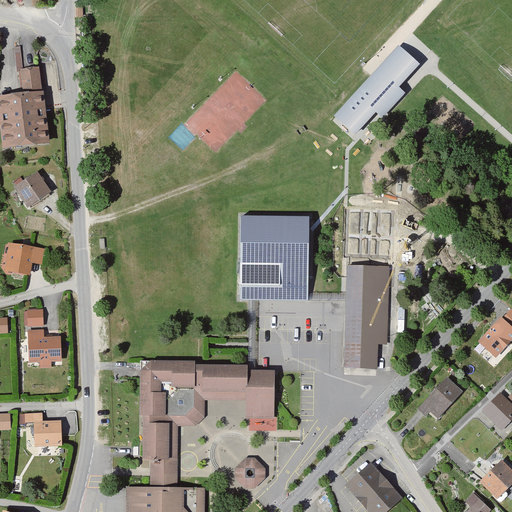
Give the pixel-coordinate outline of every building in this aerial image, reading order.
[(422,68),(401,52),(336,119),(355,138),(422,68)] [(20,69),(23,95),(44,92),(40,67),(20,69)] [(23,95),(0,98),(0,117),(4,150),(51,144),(44,92),(23,95)] [(38,172),(15,188),(30,210),(53,194),(38,172)] [(511,214),(511,202),(509,200),(501,209),(510,217),(511,214)] [(312,212),(242,211),(241,296),(311,297),(312,212)] [(390,238),(345,238),(342,370),(377,371),(377,344),(387,344),(390,238)] [(46,248),(8,243),(4,272),(30,276),(32,264),(44,265),(46,248)] [(511,335),(511,317),(503,310),(481,336),(499,351),(511,335)] [(43,311),(27,312),(28,327),(44,327),(43,311)] [(8,319),(0,319),(0,333),(9,333),(8,319)] [(44,332),(29,333),(30,363),(41,363),(41,369),(53,368),(53,363),(62,363),(62,339),(44,340),(44,332)] [(151,360),(141,369),(141,417),(144,417),(143,461),(149,462),(149,483),(179,482),(179,426),(194,426),(204,417),(205,401),(246,401),(245,418),(276,417),(276,371),(250,371),(249,364),(198,364),(198,359),(151,360)] [(463,393),(446,377),(418,406),(435,422),(463,393)] [(511,423),(511,402),(502,393),(484,411),(504,431),(511,423)] [(0,430),(10,430),(10,414),(0,414),(0,430)] [(44,414),(25,415),(26,426),(34,425),(44,425),(44,414)] [(44,425),(34,425),(35,448),(62,446),(61,424),(44,425)] [(256,458),(246,458),(236,466),(236,477),(244,488),(255,488),(265,479),(265,467),(256,458)] [(511,484),(511,472),(502,462),(481,482),(497,499),(511,484)] [(388,511),(402,499),(370,464),(347,485),(371,511),(388,511)] [(205,511),(205,489),(127,487),(126,511),(205,511)] [(491,511),(493,509),(472,494),(465,504),(471,508),(468,511),(491,511)]
